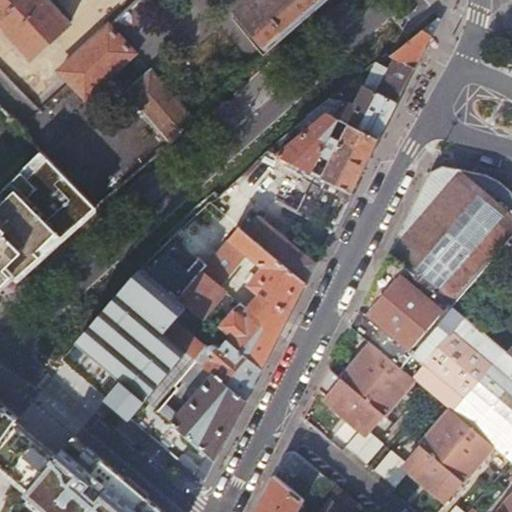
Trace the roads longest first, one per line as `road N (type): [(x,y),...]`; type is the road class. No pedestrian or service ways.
road 1 (residential): [(3,347),(399,0)]
road 2 (residential): [(430,118),(277,408)]
road 3 (residential): [(3,347),(198,511)]
road 4 (residential): [(401,511),(277,408)]
